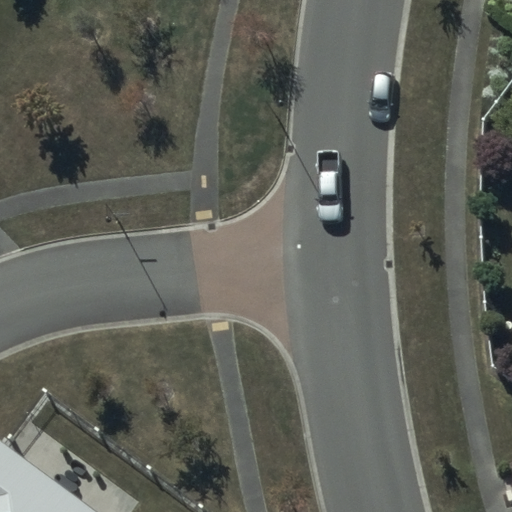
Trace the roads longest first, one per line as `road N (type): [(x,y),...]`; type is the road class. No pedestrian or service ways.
road 1 (residential): [(0,302),(88,279),(339,261)]
road 2 (residential): [(339,261),(355,0)]
road 3 (residential): [(380,511),(352,385),(339,261)]
